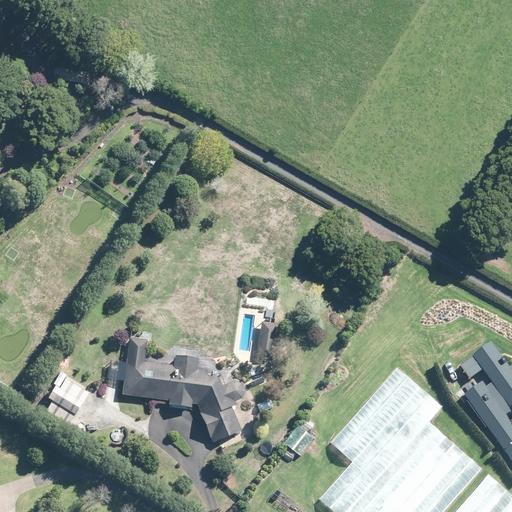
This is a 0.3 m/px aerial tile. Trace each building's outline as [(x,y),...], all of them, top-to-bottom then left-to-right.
[(484,383),(464,397),(511,463),(511,422),(511,420),(511,419),(511,369),(492,342),(473,356),(492,383),(486,387),(484,383)] [(196,361),(174,359),(173,368),(126,364),(123,398),(168,402),(168,408),(196,410),(212,445),(240,433),(229,407),(243,401),(236,383),(217,390),(218,381),(206,380),(206,373),(195,372),(196,361)] [(431,426),(443,412),(396,371),(332,445),(350,461),(315,501),(327,511),(447,511),(483,472),(431,426)] [(60,372),(53,383),(56,384),(46,400),(52,403),(46,413),(69,427),(90,390),(60,372)] [(511,511),(511,498),(487,477),(456,511),(511,511)]
